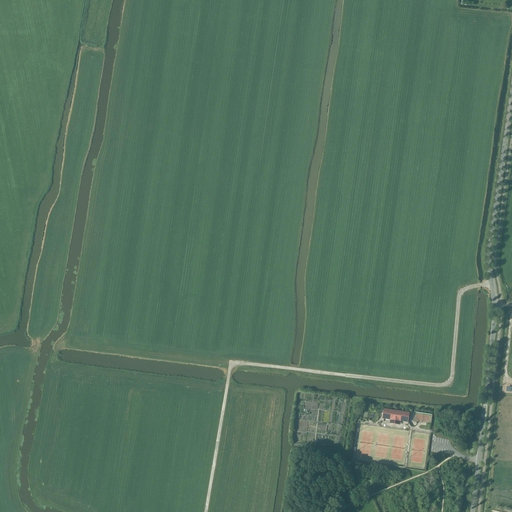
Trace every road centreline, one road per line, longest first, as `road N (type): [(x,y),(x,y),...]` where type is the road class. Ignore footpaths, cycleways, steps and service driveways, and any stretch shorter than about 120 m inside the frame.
road 1 (track): [(205,511),(230,363),(444,385),(460,291),(492,283)]
road 2 (tertiary): [(473,511),(494,311),(489,250),(511,93)]
